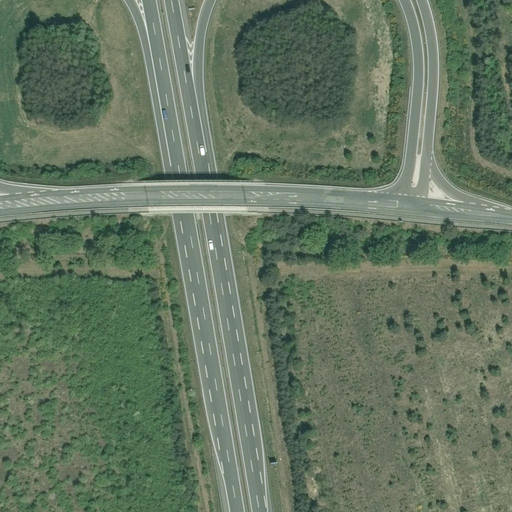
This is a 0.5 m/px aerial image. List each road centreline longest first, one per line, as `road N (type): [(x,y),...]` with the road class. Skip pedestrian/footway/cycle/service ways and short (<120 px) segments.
road 1 (tertiary): [(59,203),(257,197),(405,206)]
road 2 (motorway): [(178,170),(236,511)]
road 3 (motorway): [(258,511),(204,181)]
road 4 (motorway): [(403,0),(417,62),(405,206)]
road 5 (motorway): [(204,181),(209,157),(197,73),(213,0)]
road 6 (motorway): [(204,181),(171,0)]
road 7 (motorway): [(128,0),(143,32),(165,150),(178,170)]
road 8 (motorway): [(148,0),(178,170)]
road 9 (motorway): [(428,149),(432,49),(418,0)]
